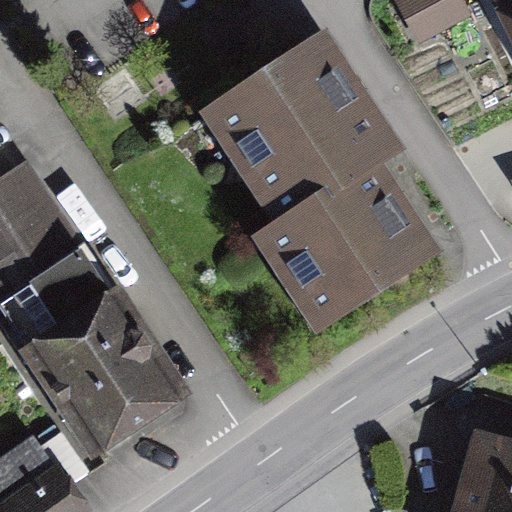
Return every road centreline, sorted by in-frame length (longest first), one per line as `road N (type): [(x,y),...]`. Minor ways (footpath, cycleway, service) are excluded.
road 1 (residential): [(0,67),(263,459)]
road 2 (residential): [(301,0),(511,277)]
road 3 (tertiary): [(511,305),(263,459)]
